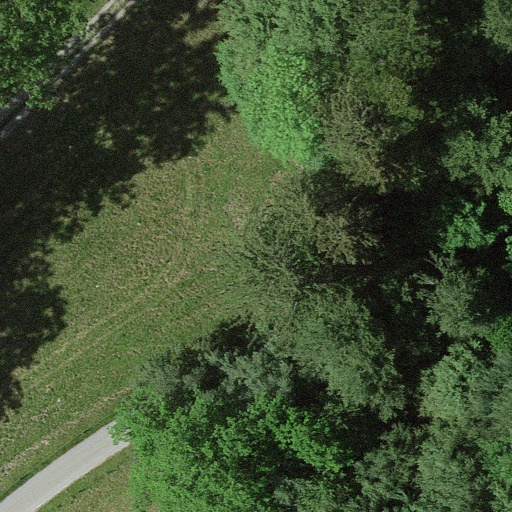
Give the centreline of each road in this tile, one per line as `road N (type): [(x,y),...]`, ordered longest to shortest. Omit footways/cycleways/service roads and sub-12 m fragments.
road 1 (unclassified): [(4,511),(37,480),(172,391),(511,207)]
road 2 (track): [(0,135),(123,0)]
